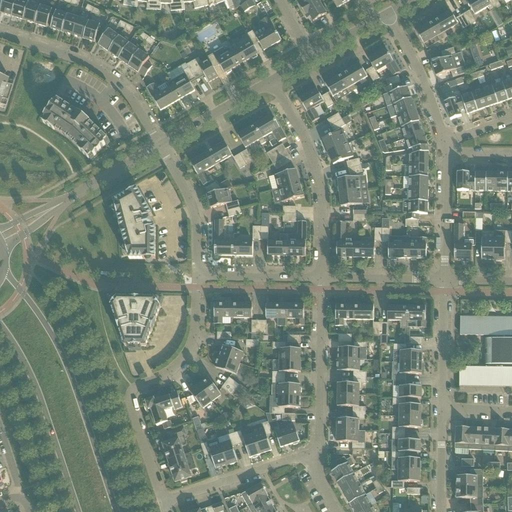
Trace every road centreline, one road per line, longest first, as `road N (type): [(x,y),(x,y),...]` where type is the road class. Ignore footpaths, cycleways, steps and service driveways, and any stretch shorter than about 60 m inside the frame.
road 1 (secondary): [(115,511),(55,344),(1,270)]
road 2 (residential): [(163,503),(129,399),(187,353),(199,273)]
road 3 (residential): [(319,279),(323,194),(272,82)]
road 4 (residential): [(158,148),(135,98),(111,75),(0,31)]
road 5 (secondary): [(0,327),(40,397),(77,511)]
road 6 (residential): [(313,458),(319,279)]
road 7 (residential): [(313,458),(163,503)]
road 8 (residential): [(446,142),(389,16)]
road 9 (residential): [(199,273),(190,203),(158,148)]
road 10 (residential): [(158,148),(272,82)]
road 11 (residential): [(443,281),(447,154)]
road 12 (residential): [(442,408),(443,281)]
road 13 (residential): [(443,281),(319,279)]
road 14 (residential): [(319,279),(199,273)]
